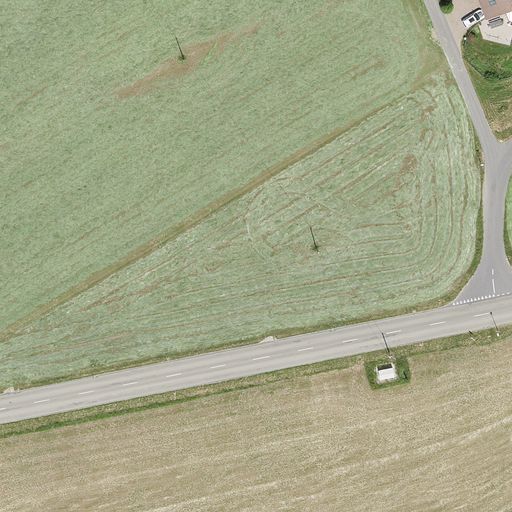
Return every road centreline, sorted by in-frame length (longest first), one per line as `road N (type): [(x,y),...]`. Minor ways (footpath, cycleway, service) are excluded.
road 1 (tertiary): [(0,408),(492,310)]
road 2 (residential): [(511,153),(496,164),(492,310)]
